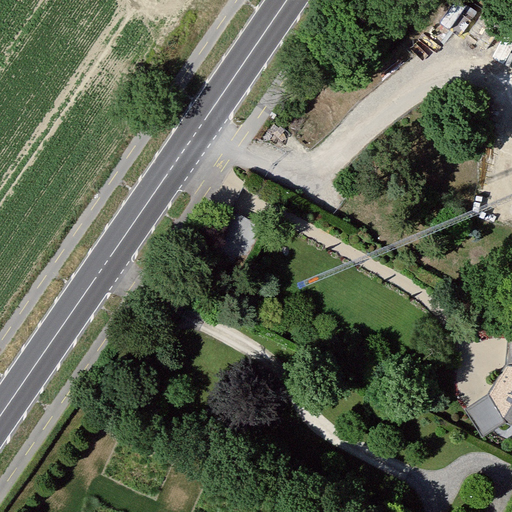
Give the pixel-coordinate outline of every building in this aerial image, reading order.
[(456,0),(443,19),(455,27),(472,4),(466,0),(456,0)] [(457,29),(487,48),(503,23),(473,4),(457,29)] [(240,266),(260,224),(233,211),(213,253),(240,266)] [(511,338),(510,338),(507,364),(489,395),(468,409),(482,434),(505,419),(510,421),(511,420),(511,338)] [(146,400),(140,409),(154,419),(160,409),(146,400)]
